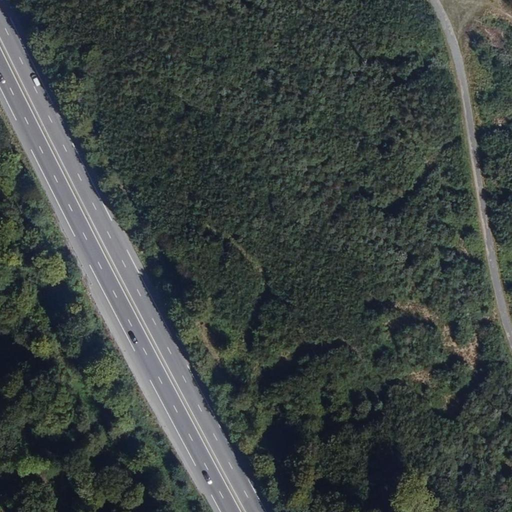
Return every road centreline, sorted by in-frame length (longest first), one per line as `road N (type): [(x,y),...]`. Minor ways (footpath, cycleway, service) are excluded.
road 1 (motorway): [(256,511),(0,17)]
road 2 (motorway): [(0,67),(230,511)]
road 3 (track): [(431,0),(462,69),(485,234),(511,331)]
road 4 (unknown): [(0,395),(47,511)]
